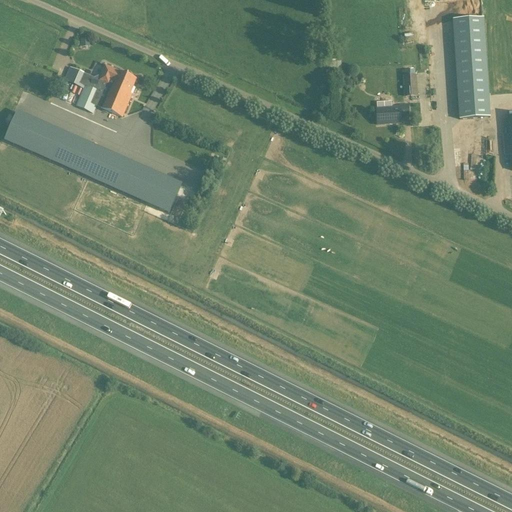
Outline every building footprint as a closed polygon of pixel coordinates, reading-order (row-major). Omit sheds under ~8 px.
[(484,19),(453,20),(460,120),(490,118),(484,19)] [(329,63),(329,74),(339,73),(338,68),(339,68),(339,66),(338,66),(338,63),(329,63)] [(130,94),(136,80),(111,69),(105,82),(101,84),(100,81),(70,68),(66,77),(60,89),(53,105),(70,113),(73,105),(93,114),(96,107),(122,118),(132,95),(130,94)] [(404,76),(405,98),(417,97),(416,75),(404,76)] [(377,109),(376,109),(377,125),(401,124),(401,118),(409,117),(408,105),(399,105),(400,108),(392,108),(391,102),(377,103),(377,109)] [(25,150),(137,200),(147,204),(170,214),(181,187),(16,114),(13,120),(4,140),(25,150)] [(510,145),(502,145),(503,156),(510,156),(511,171),(511,170),(511,117),(508,118),(510,145)]
